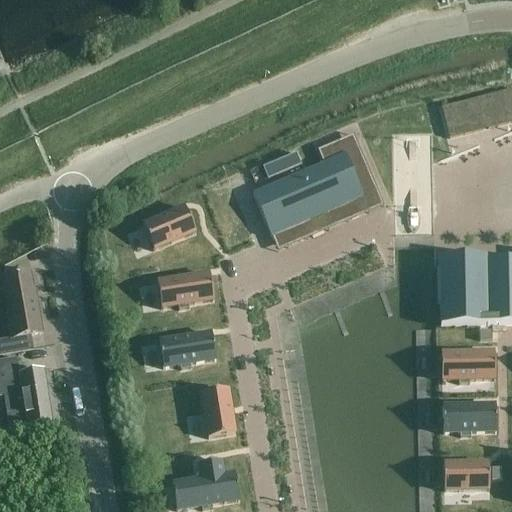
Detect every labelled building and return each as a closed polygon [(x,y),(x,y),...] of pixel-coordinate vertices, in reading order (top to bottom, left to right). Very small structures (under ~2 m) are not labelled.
[(511,124),(511,92),(511,91),(440,110),(448,141),(511,124)] [(322,166),(252,196),(270,240),(362,200),(343,156),(322,166)] [(294,156),(261,171),(266,182),(299,168),(294,156)] [(210,205),(200,228),(232,240),(241,218),(210,205)] [(184,211),(143,229),(146,238),(147,237),(152,249),(151,250),(153,253),(158,251),(170,246),(194,236),(188,223),(184,211)] [(437,220),(444,240),(462,234),(456,215),(437,220)] [(108,226),(110,247),(132,245),(130,223),(108,226)] [(485,260),(439,261),(440,329),(511,327),(511,263),(485,264),(485,260)] [(29,275),(0,280),(0,283),(10,342),(42,336),(36,303),(34,303),(29,275)] [(308,276),(284,282),(287,292),(311,286),(308,276)] [(208,277),(156,286),(158,295),(161,308),(160,308),(161,312),(166,311),(166,310),(175,309),(175,310),(177,309),(178,313),(188,311),(188,308),(212,304),(208,277)] [(271,316),(267,297),(240,302),(243,321),(271,316)] [(197,338),(220,331),(214,310),(191,317),(197,338)] [(490,334),(478,334),(479,344),(491,344),(490,334)] [(210,337),(158,345),(160,354),(162,367),(163,371),(168,371),(168,370),(177,369),(179,369),(180,372),(190,371),(190,367),(214,363),(210,337)] [(493,356),(440,357),(441,366),(441,379),(441,384),(446,383),(455,383),(458,383),(458,387),(468,387),(468,383),(493,382),(493,356)] [(8,432),(50,425),(42,373),(18,377),(15,361),(0,363),(0,398),(3,398),(8,432)] [(257,390),(278,383),(275,374),(254,381),(257,390)] [(212,395),(200,397),(205,423),(207,436),(207,441),(211,441),(211,440),(224,438),(224,439),(234,437),(227,393),(212,395)] [(494,409),(442,410),(442,419),(443,432),(442,432),(442,437),(448,436),(456,436),(459,436),(459,440),(470,440),(470,436),(495,435),(494,409)] [(200,483),(171,488),(173,497),(175,510),(175,511),(182,511),(193,510),(193,511),(201,510),(200,511),(209,511),(211,511),(211,508),(238,504),(234,478),(222,479),(220,465),(198,469),(200,483)] [(487,467),(443,467),(443,477),(444,490),(443,490),(443,494),(449,494),(449,493),(462,493),(462,494),(488,493),(488,481),(487,467)] [(500,471),(490,471),(490,483),(500,482),(500,471)] [(306,511),(300,497),(289,502),(292,511),(306,511)]
